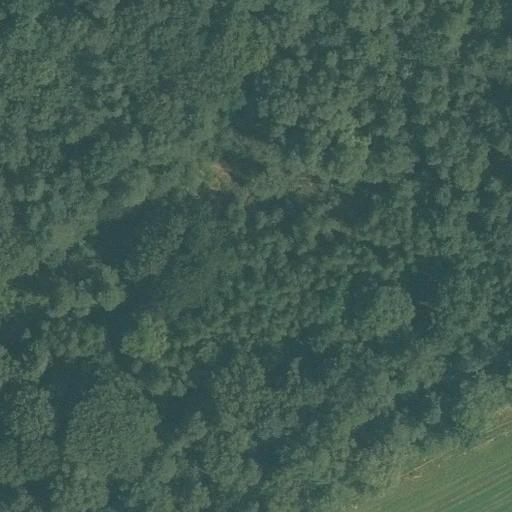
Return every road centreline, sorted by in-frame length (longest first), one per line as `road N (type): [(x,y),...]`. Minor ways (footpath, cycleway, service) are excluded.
road 1 (unknown): [(511,355),(366,403),(151,511)]
road 2 (track): [(511,414),(312,511)]
